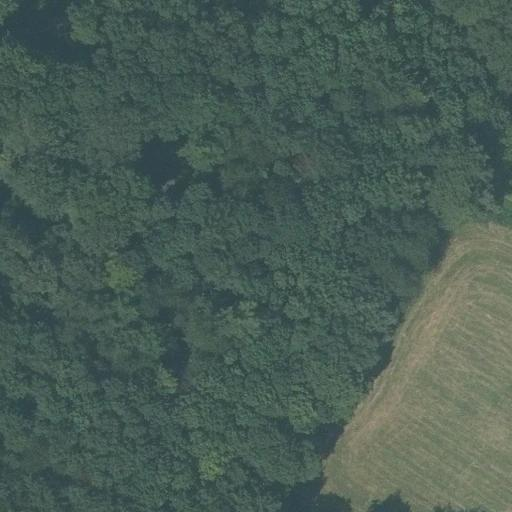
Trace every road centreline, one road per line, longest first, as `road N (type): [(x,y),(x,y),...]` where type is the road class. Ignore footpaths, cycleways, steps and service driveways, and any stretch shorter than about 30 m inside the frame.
road 1 (unknown): [(0,419),(306,0)]
road 2 (track): [(0,373),(274,0)]
road 3 (track): [(159,0),(0,39)]
